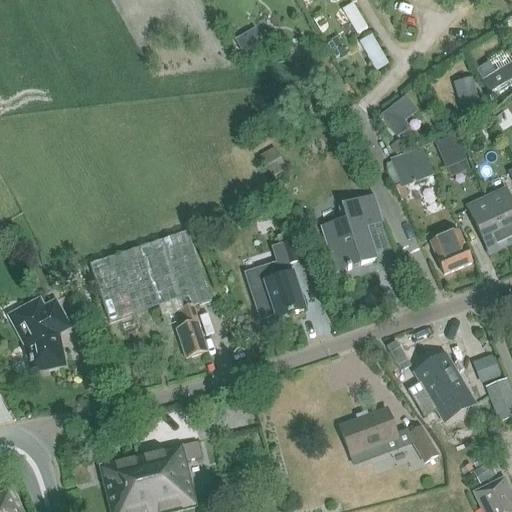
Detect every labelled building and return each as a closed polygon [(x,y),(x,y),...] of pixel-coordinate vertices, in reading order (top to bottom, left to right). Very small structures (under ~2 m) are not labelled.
[(351,5),(341,11),(356,37),(366,30),(351,5)] [(255,32),(234,44),(242,58),(263,45),(255,32)] [(370,37),(358,44),(375,73),(388,66),(370,37)] [(336,39),(330,43),(331,43),(335,51),(341,47),(336,39)] [(331,43),(327,46),(335,59),(339,57),(336,51),(335,51),(331,43)] [(342,48),(336,51),(339,57),(340,58),(346,55),(342,48)] [(489,64),(475,72),(489,95),(511,81),(511,63),(495,74),(489,64)] [(452,85),(462,119),(482,114),(472,79),(452,85)] [(417,114),(405,100),(381,118),(396,139),(409,129),(405,123),(417,114)] [(452,122),(443,126),(447,135),(456,131),(452,122)] [(434,146),(445,171),(446,170),(463,163),(466,162),(455,137),(434,146)] [(398,141),(390,148),(395,155),(404,148),(398,141)] [(259,157),(272,179),(286,171),(273,149),(259,157)] [(392,162),(400,184),(403,190),(433,178),(422,151),(392,162)] [(463,163),(446,170),(450,179),(467,172),(463,163)] [(400,185),(391,188),(398,204),(406,201),(400,185)] [(467,210),(488,255),(507,246),(511,243),(511,206),(505,192),(486,201),(467,210)] [(321,229),(326,246),(335,274),(375,261),(373,255),(365,230),(380,225),(372,198),(340,208),(344,221),(321,229)] [(365,230),(373,255),(389,250),(380,225),(365,230)] [(457,232),(429,243),(443,277),(471,265),(457,232)] [(186,234),(89,267),(109,324),(114,322),(146,312),(157,308),(161,319),(179,313),(193,308),(202,305),(210,303),(186,234)] [(276,238),(279,246),(291,242),(289,234),(276,238)] [(279,246),(276,247),(283,269),(288,267),(294,265),(300,263),(293,241),(291,242),(279,246)] [(276,265),(244,276),(260,323),(275,318),(276,321),(300,314),(303,313),(291,276),(288,267),(283,269),(276,247),(271,249),(276,265)] [(66,280),(82,318),(95,313),(79,275),(66,280)] [(62,332),(67,329),(54,304),(42,310),(38,302),(9,318),(25,349),(31,373),(63,367),(56,335),(62,332)] [(185,328),(175,331),(185,361),(205,354),(196,324),(198,324),(193,308),(179,313),(185,328)] [(102,332),(93,335),(95,342),(98,341),(104,339),(102,332)] [(98,341),(104,356),(114,353),(108,338),(104,339),(98,341)] [(490,358),(475,364),(482,384),(498,378),(490,358)] [(423,384),(407,392),(421,420),(437,412),(438,414),(465,400),(445,361),(418,375),(423,384)] [(488,398),(498,423),(511,417),(511,398),(505,382),(502,383),(485,390),(488,398)] [(357,422),(339,428),(353,467),(411,445),(406,437),(409,435),(407,431),(395,436),(386,411),(357,422)] [(411,445),(424,466),(437,458),(420,428),(414,432),(409,435),(406,437),(411,445)] [(102,482),(110,511),(184,511),(197,509),(185,463),(200,459),(196,444),(139,458),(136,459),(99,468),(102,482)] [(487,466),(473,475),(479,485),(493,476),(487,466)] [(212,483),(215,498),(235,493),(239,493),(235,478),(212,483)] [(471,494),(480,511),(511,511),(511,495),(511,494),(511,493),(508,488),(503,478),(471,494)] [(0,511),(20,511),(10,489),(0,494),(0,511)] [(235,493),(215,498),(218,510),(238,506),(235,493)]
